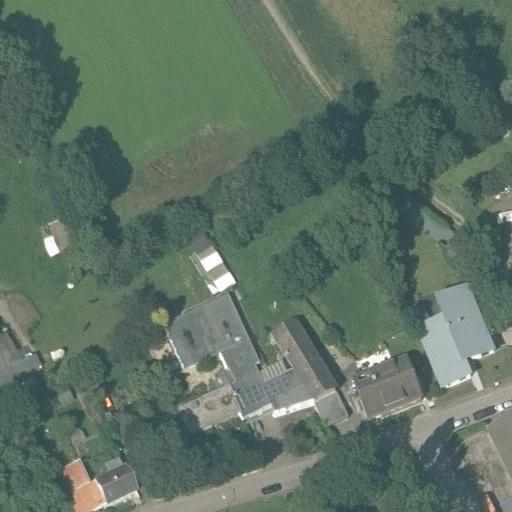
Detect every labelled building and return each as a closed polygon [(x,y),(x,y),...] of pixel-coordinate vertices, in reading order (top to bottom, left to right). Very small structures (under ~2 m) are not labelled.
[(351,162),(355,170),(363,167),(359,158),(351,162)] [(47,234),(59,255),(82,243),(70,221),(47,234)] [(196,260),(220,296),(234,288),(209,251),(196,260)] [(444,320),(417,331),(442,391),(470,379),(465,366),(493,354),(467,290),(436,302),(444,320)] [(314,404),(305,389),(304,386),(297,376),(287,381),(263,392),(257,378),(254,373),(259,371),(226,299),(162,328),(172,350),(181,371),(204,360),(217,354),(226,374),(227,373),(233,387),(196,404),(199,410),(183,418),(193,439),(211,431),(209,428),(237,416),(241,424),(248,420),(246,416),(257,411),(268,406),(273,417),(314,404)] [(294,325),(272,338),(283,354),(294,373),(297,376),(304,386),(305,389),(314,404),(334,393),(294,325)] [(0,337),(0,356),(7,370),(27,361),(22,353),(15,356),(4,336),(0,337)] [(0,356),(0,395),(17,388),(13,382),(7,370),(0,356)] [(27,361),(7,370),(13,382),(40,371),(35,358),(27,361)] [(406,362),(354,382),(368,420),(420,401),(406,362)] [(281,367),(257,378),(263,392),(287,381),(281,367)] [(334,393),(314,404),(326,427),(348,417),(335,392),(334,393)] [(511,511),(511,420),(488,431),(511,483),(511,503),(500,507),(502,511),(511,511)] [(83,442),(79,435),(67,441),(70,448),(83,442)] [(74,511),(96,511),(136,493),(125,470),(120,461),(101,470),(106,479),(89,487),(78,466),(63,474),(78,505),(72,508),(74,511)]
